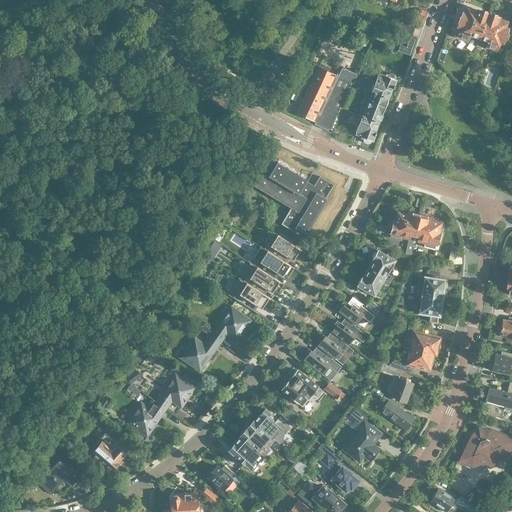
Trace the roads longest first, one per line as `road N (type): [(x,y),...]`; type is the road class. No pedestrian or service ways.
road 1 (residential): [(146,481),(219,416),(294,324),(382,168)]
road 2 (residential): [(379,511),(423,461),(450,411),(492,205)]
road 3 (residential): [(442,0),(382,168)]
road 4 (unclassified): [(252,111),(193,73),(150,0)]
road 5 (residential): [(382,168),(252,111)]
road 6 (residential): [(252,111),(311,0)]
